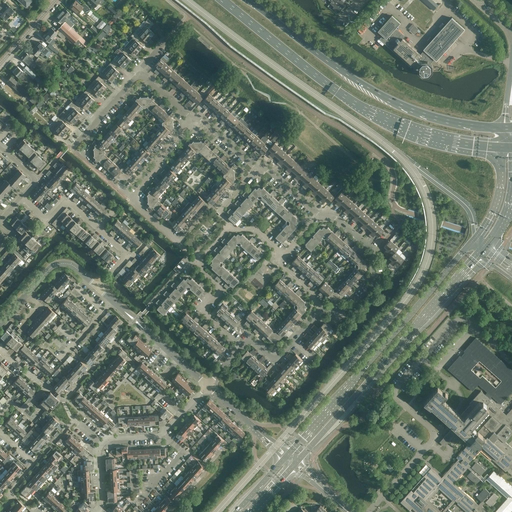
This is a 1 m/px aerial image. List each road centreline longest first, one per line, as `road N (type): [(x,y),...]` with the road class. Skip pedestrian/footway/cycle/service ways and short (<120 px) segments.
road 1 (unclassified): [(370,511),(436,436),(393,389),(457,319),(511,360)]
road 2 (trunk): [(223,0),(367,112),(436,137),(502,147)]
road 3 (trunk): [(503,127),(455,122),(382,96),(248,0)]
road 4 (secondary): [(476,237),(288,453)]
road 5 (secondary): [(297,461),(480,254)]
